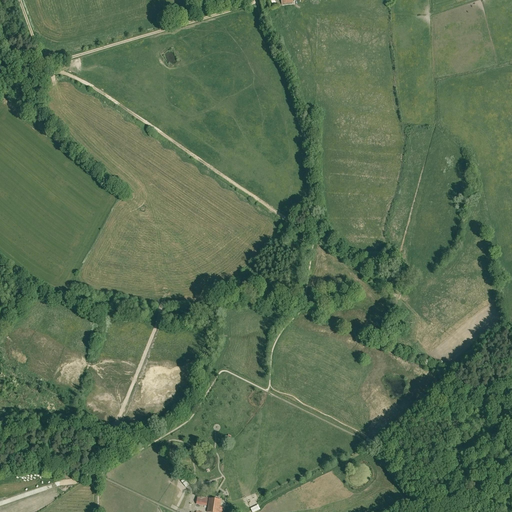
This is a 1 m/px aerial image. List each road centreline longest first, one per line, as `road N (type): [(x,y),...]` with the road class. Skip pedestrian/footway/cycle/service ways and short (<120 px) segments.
road 1 (track): [(44,64),(93,87),(313,236)]
road 2 (unclassified): [(44,64),(257,0)]
